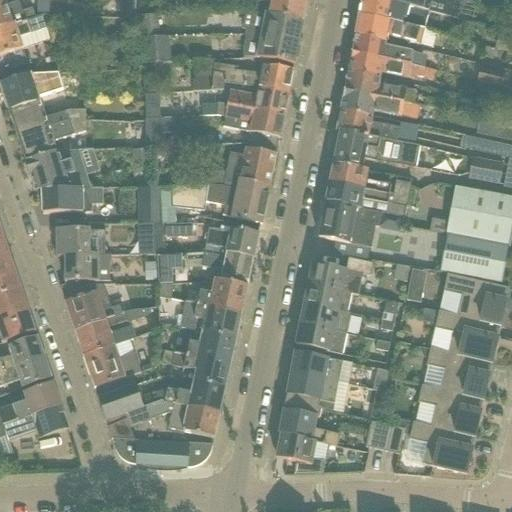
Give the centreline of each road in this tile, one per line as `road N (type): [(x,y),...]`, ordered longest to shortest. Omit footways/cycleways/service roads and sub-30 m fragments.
road 1 (residential): [(229,495),(337,0)]
road 2 (residential): [(111,497),(0,163)]
road 3 (residential): [(229,495),(372,492),(502,502)]
